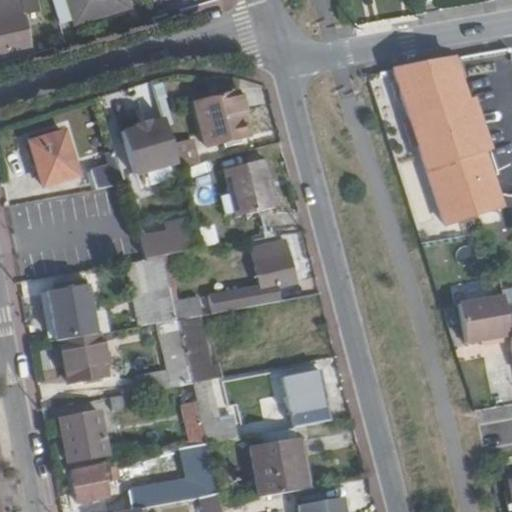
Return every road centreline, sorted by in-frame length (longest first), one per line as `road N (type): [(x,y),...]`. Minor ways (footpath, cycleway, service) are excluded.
road 1 (residential): [(400,511),(276,39)]
road 2 (residential): [(511,23),(312,57),(276,39)]
road 3 (residential): [(0,94),(204,37)]
road 4 (residential): [(35,511),(0,321)]
